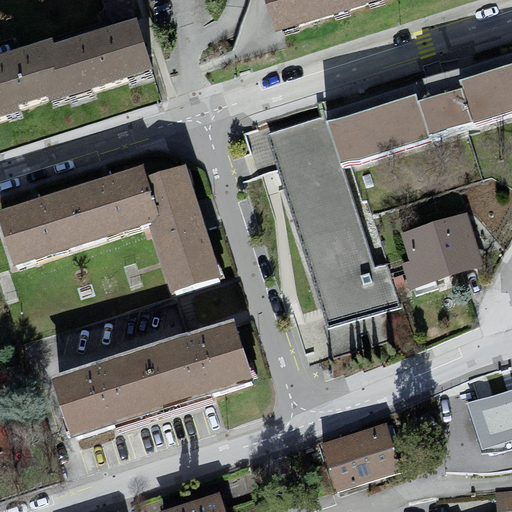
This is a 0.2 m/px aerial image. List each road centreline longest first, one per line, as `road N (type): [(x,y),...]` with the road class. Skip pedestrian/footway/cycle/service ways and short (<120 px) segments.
road 1 (residential): [(301,426),(203,113)]
road 2 (residential): [(203,113),(511,16)]
road 3 (residential): [(49,511),(301,426)]
road 4 (residential): [(301,426),(511,343)]
road 5 (residential): [(203,113),(0,175)]
road 6 (residential): [(511,486),(408,498),(368,511)]
